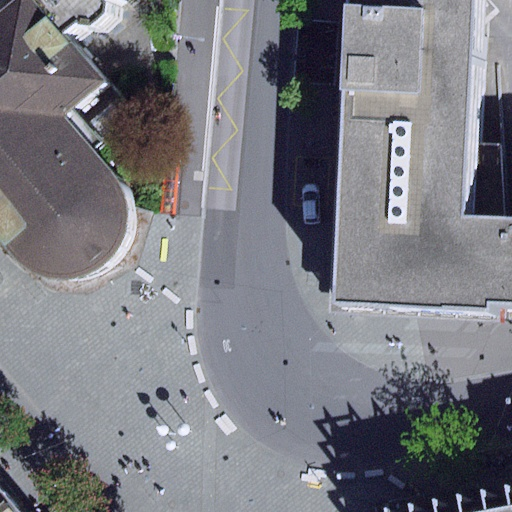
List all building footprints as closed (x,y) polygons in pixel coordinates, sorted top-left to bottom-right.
[(0,239),(26,270),(42,276),(57,279),(71,280),(84,278),(94,277),(105,272),(120,265),(128,253),(134,236),(136,224),(135,208),(132,195),(124,182),(101,155),(129,129),(131,122),(130,113),(127,105),(122,97),(94,66),(69,39),(86,26),(89,30),(99,32),(114,18),(113,4),(118,0),(117,0),(27,0),(0,22),(0,239)] [(511,0),(363,0),(347,302),(490,314),(491,301),(511,301),(511,0)] [(181,137),(165,136),(159,211),(175,212),(181,137)] [(511,511),(511,492),(400,511),(511,511)] [(12,511),(0,497),(0,511),(12,511)]
